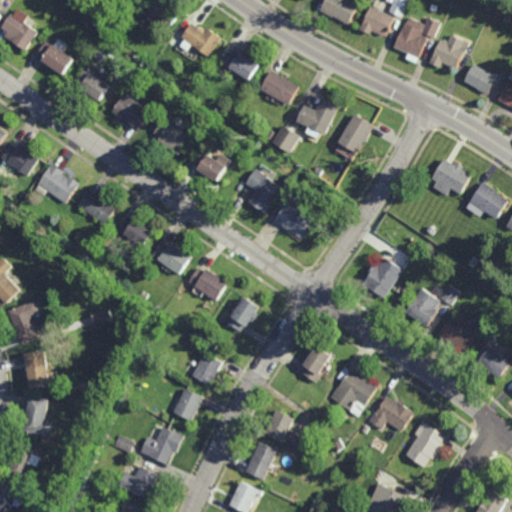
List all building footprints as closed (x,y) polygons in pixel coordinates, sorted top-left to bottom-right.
[(175,0),(185,7),(173,24),(145,5),(148,0),(175,0)] [(352,0),(358,3),(349,21),(334,14),(333,15),(320,8),(323,0),(352,0)] [(408,0),(402,15),(389,10),(393,0),(408,0)] [(488,9),(483,7),(486,1),(491,4),(488,9)] [(380,6),(379,7),(395,15),(386,35),(372,28),(370,32),(360,27),(370,4),(373,5),(374,3),(380,6)] [(23,23),(25,20),(39,30),(27,49),(6,34),(9,30),(2,26),(11,13),(13,15),(12,16),(23,23)] [(434,36),(428,33),(426,36),(428,37),(417,61),(406,56),(408,51),(395,45),(406,21),(407,21),(409,16),(424,23),(428,15),(441,21),(434,36)] [(201,25),(207,29),(208,26),(223,36),(210,55),(184,36),(194,22),(200,26),(201,25)] [(470,41),(466,51),(464,51),(456,67),(443,61),(441,66),(430,61),(433,54),(441,38),(444,39),(444,37),(449,39),(452,33),(470,41)] [(53,44),(54,42),(76,57),(65,73),(55,66),(54,68),(36,56),(47,40),(53,44)] [(239,52),(240,49),(260,63),(250,77),(233,66),(231,68),(224,63),(234,48),(239,52)] [(493,73),(494,71),(499,74),(489,93),(478,87),(478,86),(464,79),(474,62),(493,73)] [(217,69),(216,68),(214,71),(215,72),(214,73),(209,69),(212,64),(218,67),(217,69)] [(95,70),(93,71),(112,84),(102,99),(83,86),(85,84),(79,80),(89,65),(95,70)] [(290,79),(290,78),(301,84),(290,104),(262,88),(267,77),(273,69),(290,79)] [(192,87),(185,82),(189,76),(196,80),(192,87)] [(511,105),(499,98),(508,81),(511,83),(511,105)] [(140,129),(114,111),(126,92),(153,110),(140,129)] [(330,100),(339,105),(326,132),(322,130),(319,137),(307,131),(309,125),(298,120),(306,103),(307,104),(309,100),(314,102),(312,106),(316,108),(322,97),(330,100)] [(366,140),(364,140),(358,151),(339,140),(356,112),(375,123),(366,140)] [(192,136),(181,153),(177,151),(178,150),(159,138),(161,136),(156,132),(164,119),(192,136)] [(291,150),(275,140),(285,124),(301,134),(291,150)] [(0,144),(8,133),(0,127),(0,144)] [(273,138),(268,135),(272,129),(277,132),(273,138)] [(18,147),(21,143),(41,157),(29,175),(8,161),(9,160),(3,156),(11,143),(18,147)] [(218,159),(223,152),(233,159),(218,181),(200,167),(201,166),(195,162),(204,149),(218,159)] [(456,163),(457,161),(464,165),(463,168),(473,174),(462,192),(452,187),(448,194),(435,186),(438,180),(433,177),(445,157),(456,163)] [(68,176),(70,174),(82,183),(79,187),(67,203),(40,183),(51,168),(50,167),(53,162),(65,171),(64,173),(68,176)] [(320,174),(315,170),(318,166),(324,169),(320,174)] [(266,211),(250,200),(257,189),(248,183),(252,175),(258,168),(270,176),(269,177),(282,186),(266,211)] [(495,191),(496,190),(509,199),(498,216),(486,209),(485,210),(472,201),(485,181),(496,188),(495,190),(495,191)] [(106,223),(80,205),(91,188),(107,199),(106,200),(117,208),(106,223)] [(303,237),(276,220),(287,201),(314,219),(303,237)] [(134,221),(136,219),(136,218),(155,231),(146,246),(126,233),(125,234),(119,229),(128,216),(134,221)] [(433,234),(427,229),(431,224),(437,229),(433,234)] [(170,245),(172,241),(193,256),(181,274),(153,255),(163,240),(170,245)] [(405,269),(386,297),(369,285),(370,283),(369,283),(368,285),(365,283),(370,275),(368,274),(376,262),(380,265),(386,256),(405,269)] [(474,266),(469,263),(474,256),(479,260),(474,266)] [(8,303),(0,295),(0,261),(5,257),(14,266),(7,273),(22,289),(8,303)] [(86,277),(79,273),(83,266),(90,270),(86,277)] [(206,271),(208,268),(230,282),(218,300),(197,286),(198,285),(191,280),(200,267),(206,271)] [(453,304),(442,296),(450,284),(461,291),(453,304)] [(442,300),(436,308),(439,310),(428,326),(406,311),(423,287),(442,300)] [(248,326),(246,325),(242,330),(227,321),(232,313),(234,314),(245,297),(260,306),(248,326)] [(42,311),(33,314),(42,337),(24,344),(10,310),(29,303),(29,304),(37,300),(42,311)] [(460,318),(459,320),(464,323),(469,315),(482,323),(476,331),(479,333),(467,351),(457,344),(456,345),(439,334),(453,314),(460,318)] [(200,338),(192,334),(195,330),(202,334),(200,338)] [(318,382),(303,372),(307,365),(305,363),(318,345),(333,355),(321,373),(323,374),(318,382)] [(499,377),(479,361),(490,346),(511,361),(499,377)] [(124,357),(121,351),(129,348),(132,353),(124,357)] [(31,388),(27,354),(47,351),(52,385),(31,388)] [(210,384),(194,374),(207,352),(223,362),(210,384)] [(351,370),(353,368),(368,378),(368,379),(379,387),(360,415),(351,410),(352,409),(334,397),(333,396),(344,380),(340,377),(340,375),(346,366),(351,370)] [(193,420),(175,412),(187,388),(204,397),(193,420)] [(51,436),(44,434),(44,435),(24,431),(31,395),(51,399),(46,422),(54,424),(51,436)] [(399,402),(400,401),(417,412),(416,414),(415,413),(407,425),(403,430),(388,420),(384,427),(382,427),(372,420),(373,420),(371,419),(377,410),(378,411),(388,395),(399,402)] [(283,441),(265,431),(278,408),(295,418),(283,441)] [(435,458),(432,457),(426,466),(407,453),(420,434),(416,432),(424,420),(446,435),(441,443),(443,445),(435,458)] [(369,433),(362,429),(366,423),(370,426),(368,429),(371,430),(369,433)] [(178,453),(172,450),(167,463),(151,456),(151,455),(142,451),(148,436),(157,440),(163,426),(185,435),(178,453)] [(298,449),(285,442),(292,429),(305,436),(298,449)] [(131,452),(116,445),(121,434),(136,441),(131,452)] [(339,450),(333,441),(340,437),(346,446),(339,450)] [(39,467),(33,464),(25,481),(8,473),(22,441),(40,449),(37,455),(43,457),(39,467)] [(264,479),(246,470),(261,441),(279,449),(264,479)] [(153,488),(158,490),(153,501),(145,498),(145,497),(119,485),(126,472),(136,477),(141,465),(159,474),(153,488)] [(83,488),(81,480),(88,479),(90,486),(83,488)] [(262,495),(258,492),(248,511),(246,511),(230,504),(241,480),(264,491),(262,495)] [(20,507),(14,505),(10,511),(0,511),(0,485),(2,481),(21,490),(18,495),(24,498),(20,507)] [(401,507),(400,507),(397,511),(373,511),(367,509),(379,481),(407,494),(401,507)] [(501,511),(478,511),(493,488),(510,498),(501,511)] [(121,511),(127,500),(143,507),(144,506),(148,508),(146,511),(121,511)] [(57,511),(52,511),(47,510),(50,503),(60,507),(57,511)]
